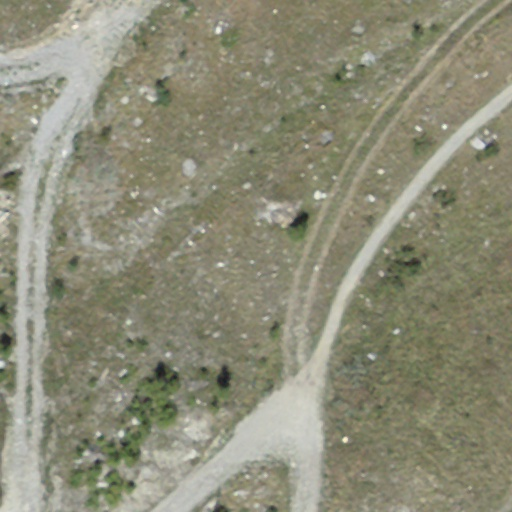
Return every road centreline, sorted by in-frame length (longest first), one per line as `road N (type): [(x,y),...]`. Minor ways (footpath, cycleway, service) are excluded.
road 1 (track): [(0,67),(63,48),(91,65),(55,132),(38,202),(26,511)]
road 2 (track): [(495,0),(401,101),(345,191),(303,282),(295,405)]
road 3 (track): [(295,405),(178,511)]
